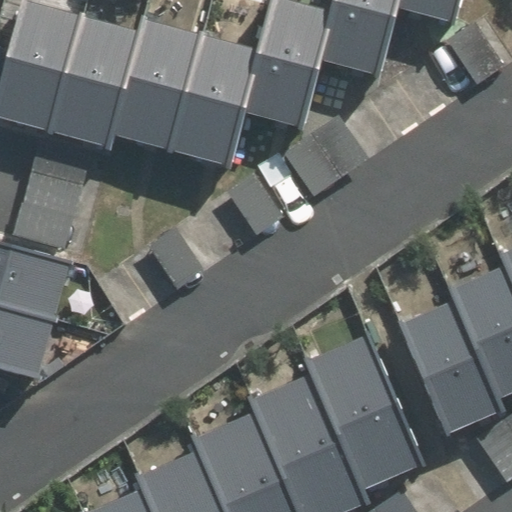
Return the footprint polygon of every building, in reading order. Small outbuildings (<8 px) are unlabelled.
[(400,0),(338,0),(334,18),(323,58),(380,73),(399,5),(400,0)] [(458,21),(463,0),(400,0),(399,5),(458,21)] [(334,18),(274,1),(260,56),(246,111),(303,126),(323,58),(334,18)] [(142,39),(25,5),(0,97),(0,113),(113,144),(117,130),(142,39)] [(447,42),(479,90),(511,68),(479,20),(447,42)] [(260,56),(145,25),(142,39),(117,130),(233,164),(246,111),(260,56)] [(281,155),(314,203),(374,162),(341,114),(281,155)] [(297,214),(264,166),(228,190),(261,238),(297,214)] [(230,260),(197,212),(146,246),(179,294),(230,260)] [(69,262),(0,241),(0,303),(54,319),(69,262)] [(511,278),(509,271),(452,295),(457,307),(497,398),(511,391),(511,278)] [(0,367),(36,378),(54,319),(0,303),(0,367)] [(457,307),(402,330),(449,433),(502,409),(497,398),(457,307)] [(376,343),(315,370),(320,384),(363,487),(426,461),(376,343)] [(320,384),(258,410),(262,420),(302,511),(339,511),(368,500),(363,487),(320,384)] [(511,414),(474,440),(508,489),(511,485),(511,414)] [(302,511),(262,420),(200,445),(207,462),(228,511),(302,511)] [(228,511),(207,462),(146,488),(152,502),(155,511),(228,511)] [(367,511),(431,511),(412,482),(367,511)] [(155,511),(152,502),(126,511),(155,511)]
